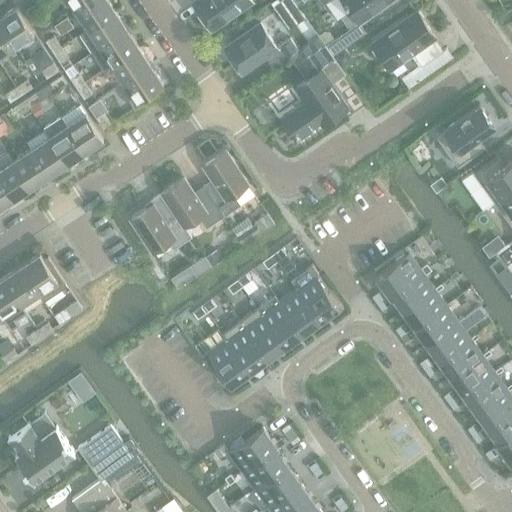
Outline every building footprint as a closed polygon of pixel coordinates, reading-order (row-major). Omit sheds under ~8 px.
[(63,0),(67,4),(71,2),(76,9),(90,0),(63,0)] [(108,0),(90,0),(76,9),(88,27),(115,10),(108,0)] [(194,0),(193,1),(211,28),(250,0),(194,0)] [(271,0),(270,1),(289,27),(305,16),(298,5),(294,0),(271,0)] [(343,0),(359,21),(389,0),(343,0)] [(34,4),(26,10),(33,21),(41,16),(34,5),(34,4)] [(16,6),(0,16),(0,21),(15,45),(34,33),(21,13),(16,6)] [(88,27),(80,32),(92,50),(100,45),(127,28),(115,10),(88,27)] [(418,10),(372,42),(391,69),(415,52),(423,64),(443,49),(435,38),(437,37),(418,10)] [(0,21),(0,54),(15,45),(0,21)] [(44,21),(36,26),(41,33),(48,28),(44,21)] [(260,22),(224,47),(242,72),(265,56),(273,68),(290,56),(299,49),(291,38),(278,47),(260,22)] [(100,45),(92,50),(104,68),(112,63),(139,46),(127,28),(100,45)] [(334,38),(326,45),(332,53),(333,54),(336,52),(344,47),(349,44),(342,33),(334,38)] [(54,34),(45,39),(53,51),(61,45),(54,34)] [(292,104),(282,112),(284,116),(282,118),(296,137),(320,120),(322,123),(347,106),(330,82),(345,72),(341,66),(333,55),(333,54),(332,53),(326,45),(325,43),(319,35),(299,49),(290,56),(306,79),(296,86),(306,100),(295,108),(292,104)] [(61,45),(53,51),(60,61),(68,55),(61,45)] [(139,46),(112,63),(124,81),(151,64),(139,46)] [(43,47),(29,56),(39,71),(42,69),(53,62),(43,47)] [(336,52),(333,54),(333,55),(341,66),(352,59),(344,47),(336,52)] [(53,62),(42,69),(47,77),(58,69),(53,62)] [(151,64),(124,81),(129,89),(125,92),(134,107),(152,96),(149,91),(163,82),(151,64)] [(78,71),(70,76),(77,87),(85,81),(78,71)] [(61,74),(50,82),(55,90),(66,82),(61,74)] [(27,78),(16,85),(22,93),(33,86),(27,78)] [(85,81),(77,87),(84,98),(92,92),(85,81)] [(16,85),(5,93),(10,101),(22,93),(16,85)] [(36,91),(25,99),(30,107),(32,110),(36,116),(44,110),(38,101),(41,99),(48,95),(43,87),(36,91)] [(25,99),(14,106),(19,114),(21,113),(23,116),(28,113),(32,111),(32,110),(30,107),(25,99)] [(80,103),(61,115),(85,151),(103,138),(85,111),(80,103)] [(479,103),(435,134),(458,165),(485,146),(478,136),(494,124),(479,103)] [(104,111),(96,116),(104,127),(112,122),(104,111)] [(61,115),(43,127),(45,129),(49,135),(67,162),(85,151),(61,115)] [(45,129),(27,141),(31,147),(49,174),(67,162),(49,135),(45,129)] [(13,159),(31,186),(49,174),(31,147),(13,159)] [(225,149),(204,163),(216,182),(207,188),(225,213),(240,203),(233,192),(247,182),(225,149)] [(8,151),(0,156),(0,179),(13,198),(31,186),(13,159),(8,151)] [(473,171),(461,179),(482,209),(494,200),(511,187),(511,158),(504,164),(496,154),(473,171)] [(441,175),(430,183),(433,187),(435,191),(446,183),(441,175)] [(184,177),(162,191),(164,194),(185,223),(199,214),(206,226),(225,213),(207,188),(196,195),(184,177)] [(0,179),(0,206),(13,198),(0,179)] [(511,187),(494,200),(511,225),(511,187)] [(152,203),(131,216),(153,250),(168,240),(173,248),(192,235),(184,224),(185,223),(164,194),(162,191),(150,200),(152,203)] [(247,217),(232,227),(237,235),(243,243),(246,242),(253,237),(262,231),(274,223),(267,212),(254,220),(255,223),(252,225),(247,217)] [(495,252),(488,241),(481,246),(489,256),(495,252)] [(281,246),(272,253),(277,260),(287,253),(281,246)] [(216,248),(205,255),(211,265),(223,257),(216,248)] [(40,252),(21,264),(38,292),(44,300),(67,285),(64,280),(48,256),(44,259),(40,252)] [(409,252),(376,275),(389,294),(422,270),(409,252)] [(272,253),(262,260),(267,267),(277,260),(272,253)] [(205,255),(190,264),(197,274),(211,265),(205,255)] [(311,263),(290,279),(296,287),(319,319),(338,306),(315,274),(318,272),(311,263)] [(21,264),(3,276),(21,303),(38,292),(21,264)] [(422,270),(389,294),(390,294),(392,293),(403,309),(434,287),(422,270)] [(246,271),(237,278),(242,285),(252,278),(246,271)] [(3,276),(0,278),(0,311),(3,315),(11,328),(19,323),(16,318),(26,311),(21,303),(3,276)] [(237,278),(227,285),(232,292),(242,285),(237,278)] [(258,287),(252,278),(242,285),(248,294),(258,287)] [(296,287),(279,299),(302,332),(319,319),(296,287)] [(434,287),(403,309),(415,326),(446,303),(434,287)] [(258,305),(257,306),(284,344),(302,332),(279,299),(274,293),(258,305)] [(377,293),(372,296),(376,303),(381,299),(377,293)] [(211,296),(202,303),(207,310),(216,303),(211,296)] [(65,307),(54,314),(60,323),(71,315),(82,307),(77,299),(65,307)] [(381,299),(376,303),(382,310),(387,307),(381,299)] [(202,303),(192,310),(197,317),(207,310),(202,303)] [(446,303),(415,326),(427,342),(458,320),(446,303)] [(486,314),(479,305),(468,313),(475,322),(486,314)] [(257,306),(239,319),(267,357),(284,344),(257,306)] [(239,319),(222,331),(249,369),(267,357),(239,319)] [(458,320),(427,342),(439,359),(470,336),(458,320)] [(48,321),(37,328),(42,336),(53,329),(53,328),(48,321)] [(400,325),(395,329),(400,336),(405,333),(400,325)] [(37,328),(26,336),(31,343),(42,336),(37,328)] [(225,337),(208,350),(220,367),(230,381),(231,383),(249,369),(222,331),(221,332),(225,337)] [(405,333),(400,336),(405,343),(410,340),(405,333)] [(470,336),(439,359),(451,375),(482,353),(470,336)] [(13,347),(2,354),(8,362),(10,360),(19,355),(18,353),(13,347)] [(482,353),(451,375),(463,392),(494,369),(482,353)] [(424,359),(419,363),(424,369),(429,366),(424,359)] [(429,366),(424,369),(429,377),(434,373),(429,366)] [(220,367),(213,372),(221,384),(223,386),(230,381),(220,367)] [(83,368),(70,377),(84,398),(97,389),(83,368)] [(494,369),(463,392),(475,408),(506,386),(494,369)] [(511,394),(506,386),(475,408),(487,425),(511,406),(511,394)] [(448,392),(443,395),(448,402),(453,399),(448,392)] [(453,399),(448,402),(453,410),(458,406),(453,399)] [(511,406),(487,425),(498,440),(496,442),(497,443),(511,431),(511,406)] [(9,434),(8,435),(20,451),(15,454),(33,479),(75,450),(56,424),(55,425),(45,410),(9,434)] [(111,423),(78,446),(90,464),(123,440),(111,423)] [(288,424),(281,429),(287,436),(294,431),(288,424)] [(472,425),(467,429),(472,435),(477,432),(472,425)] [(234,447),(229,450),(242,469),(276,444),(263,426),(244,439),(242,436),(231,444),(234,447)] [(294,431),(287,436),(292,444),(299,439),(294,431)] [(511,431),(497,443),(510,461),(511,459),(511,431)] [(477,432),(472,435),(477,443),(482,439),(477,432)] [(123,440),(90,464),(100,477),(101,478),(103,477),(128,458),(133,455),(123,440)] [(214,449),(208,454),(213,462),(229,450),(224,443),(223,442),(214,449)] [(276,444),(242,469),(255,486),(287,463),(275,446),(277,445),(276,444)] [(489,449),(484,453),(490,460),(495,456),(494,455),(498,453),(493,447),(490,450),(489,449)] [(314,459),(307,464),(312,472),(319,467),(314,459)] [(255,486),(249,490),(262,508),(267,504),(300,480),(287,463),(255,486)] [(319,467),(312,472),(318,479),(325,474),(319,467)] [(230,473),(225,477),(230,483),(235,479),(230,473)] [(100,477),(72,499),(81,511),(122,511),(126,510),(103,477),(101,478),(100,477)] [(300,480),(267,504),(273,511),(292,511),(313,498),(300,480)] [(339,494),(332,499),(338,507),(344,502),(339,494)] [(162,505),(152,511),(184,511),(174,497),(162,505)] [(322,511),(313,498),(292,511),(322,511)] [(344,502),(338,507),(341,511),(345,511),(350,509),(344,502)]
